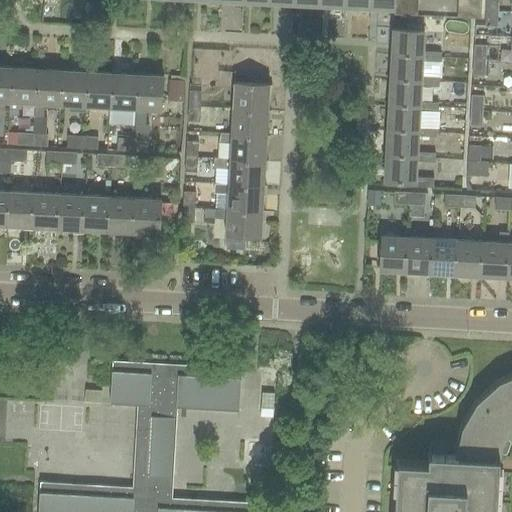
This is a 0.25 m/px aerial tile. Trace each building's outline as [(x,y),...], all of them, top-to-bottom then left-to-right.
[(344,0),(345,7),(370,8),(370,0),(344,0)] [(395,0),(370,0),(370,8),(395,9),(396,2),(395,0)] [(487,0),(487,10),(499,11),(499,0),(487,0)] [(395,14),(418,15),(419,4),(396,2),(395,9),(395,14)] [(482,19),(483,7),(459,6),(458,17),(482,19)] [(498,26),(499,11),(487,10),(486,25),(498,26)] [(424,56),(423,60),(441,61),(442,52),(424,51),(425,31),(394,29),(393,55),(424,56)] [(475,60),(487,61),(488,45),(476,45),(475,60)] [(393,55),(391,80),(422,82),(422,86),(440,87),(441,77),(423,76),(423,60),(424,56),(393,55)] [(487,61),(475,60),(474,75),(486,76),(487,61)] [(13,67),(0,65),(0,102),(10,103),(13,67)] [(13,67),(10,103),(10,115),(20,115),(20,103),(36,104),(38,68),(13,67)] [(63,69),(38,68),(36,104),(35,116),(44,117),(45,105),(61,106),(63,69)] [(61,106),(86,107),(88,71),(63,69),(61,106)] [(113,72),(88,71),(86,107),(111,108),(113,72)] [(138,74),(113,72),(111,108),(136,110),(138,74)] [(138,74),(136,110),(135,125),(146,125),(147,110),(162,111),(164,75),(138,74)] [(422,82),(391,80),(390,105),(421,107),(421,111),(439,112),(439,102),(421,101),(422,86),(422,82)] [(235,82),(233,108),(269,110),(271,84),(235,82)] [(190,91),(190,106),(201,107),(202,92),(190,91)] [(472,110),(484,111),(485,96),(473,95),(472,110)] [(390,105),(388,131),(419,132),(419,136),(437,137),(438,128),(420,127),(421,111),(421,107),(390,105)] [(200,122),(201,107),(190,106),(189,121),(200,122)] [(269,110),(233,108),(232,134),(268,136),(269,110)] [(483,126),(484,111),(472,110),(471,125),(483,126)] [(388,131),(387,156),(418,158),(418,161),(436,162),(436,153),(418,152),(419,136),(419,132),(388,131)] [(18,144),(33,145),(34,134),(19,133),(18,144)] [(231,159),(267,161),(268,136),(232,134),(222,133),(221,142),(231,142),(231,159)] [(49,135),(34,134),(33,145),(48,146),(49,135)] [(83,148),(84,136),(69,135),(68,147),(83,148)] [(99,137),(84,136),(83,148),(98,149),(99,137)] [(133,151),(134,139),(119,138),(118,150),(133,151)] [(134,139),(133,151),(149,152),(149,140),(134,139)] [(187,156),(199,157),(200,141),(187,141),(187,156)] [(469,160),(481,161),(482,145),(470,145),(469,160)] [(0,160),(12,161),(13,149),(0,148),(0,160)] [(28,150),(13,149),(12,161),(28,162),(28,150)] [(62,164),(63,152),(48,151),(47,163),(62,164)] [(63,152),(62,164),(78,165),(78,153),(63,152)] [(113,167),(113,155),(99,154),(98,166),(113,167)] [(129,156),(113,155),(113,167),(129,168),(129,156)] [(198,172),(199,157),(187,156),(186,171),(198,172)] [(417,177),(418,161),(418,158),(387,156),(386,182),(416,183),(415,186),(434,187),(435,178),(417,177)] [(164,158),(149,157),(149,169),(164,169),(164,158)] [(267,161),(231,159),(220,158),(219,167),(230,168),(229,184),(265,186),(267,161)] [(481,176),(481,161),(469,160),(468,175),(481,176)] [(264,211),(265,186),(229,184),(228,209),(264,211)] [(0,226),(9,227),(11,190),(0,189),(0,226)] [(34,228),(36,192),(11,190),(9,227),(34,228)] [(61,193),(36,192),(34,228),(59,229),(61,193)] [(184,207),(196,207),(196,192),(185,192),(184,207)] [(410,204),(411,192),(396,192),(395,204),(410,204)] [(426,193),(411,192),(410,204),(426,205),(426,193)] [(84,231),(86,195),(61,193),(59,229),(84,231)] [(446,206),(461,207),(461,195),(446,194),(446,206)] [(109,232),(111,196),(86,195),(84,231),(109,232)] [(461,195),(461,207),(476,208),(477,196),(461,195)] [(134,233),(136,197),(111,196),(109,232),(134,233)] [(136,197),(134,233),(161,235),(163,199),(136,197)] [(496,209),(511,210),(511,198),(497,197),(496,209)] [(196,207),(184,207),(183,222),(195,222),(196,207)] [(262,237),(264,211),(228,209),(226,235),(262,237)] [(484,240),(482,277),(507,278),(509,242),(510,232),(501,232),(501,241),(484,240)] [(407,272),(409,236),(383,235),(381,271),(407,272)] [(407,272),(432,274),(434,238),(409,236),(407,272)] [(432,274),(457,275),(459,239),(434,238),(432,274)] [(482,277),(484,240),(459,239),(457,275),(482,277)] [(252,511),(253,503),(174,498),(179,405),(240,408),(243,367),(114,360),(111,403),(138,405),(134,488),(41,483),(39,511),(252,511)] [(273,370),(264,369),(262,414),(271,415),(273,370)] [(498,511),(502,457),(500,457),(504,441),(511,427),(511,376),(502,381),(498,383),(480,400),(477,403),(464,425),(462,430),(457,456),(430,455),(430,464),(399,462),(396,511),(498,511)]
